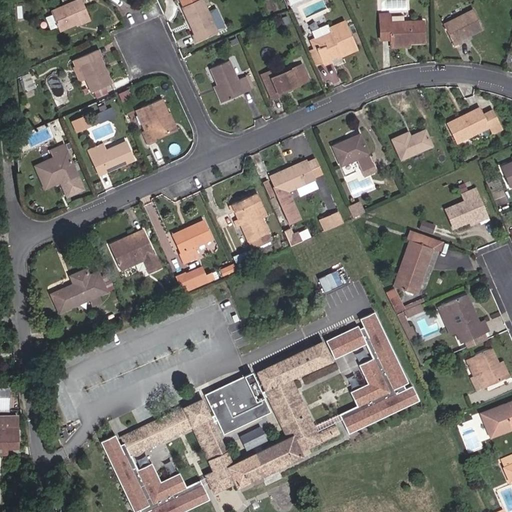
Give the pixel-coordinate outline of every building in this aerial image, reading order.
[(90,20),(81,0),(76,0),(50,11),(52,14),(45,17),(51,30),(57,27),(59,31),(76,24),(80,22),(81,24),(90,20)] [(208,11),(202,0),(196,0),(182,7),(194,34),(192,34),(195,42),(217,32),(215,28),(223,24),(216,8),(208,11)] [(482,28),(473,10),(443,25),(454,46),(462,43),(460,40),(471,34),(469,32),(474,30),(475,32),(482,28)] [(424,43),(423,21),(390,23),(389,14),(379,14),(381,40),(390,39),(391,44),(408,43),(424,43)] [(357,49),(345,21),(329,28),(327,25),(311,32),(314,39),(317,47),(315,48),(322,62),(323,64),(330,61),(329,58),(337,55),(342,53),(343,55),(357,49)] [(322,62),(315,48),(317,47),(314,39),(310,41),(314,49),(309,51),(315,66),(322,62)] [(112,84),(97,50),(72,60),(75,67),(80,65),(85,78),(89,87),(87,88),(89,92),(91,91),(92,92),(94,92),(96,97),(107,93),(105,87),(112,84)] [(237,79),(229,60),(210,68),(217,84),(225,101),(249,89),(244,76),(237,79)] [(233,66),(238,78),(244,75),(239,63),(233,66)] [(271,76),(269,72),(262,75),(272,99),(279,96),(278,93),(301,83),(298,76),(305,73),(301,63),(271,76)] [(85,78),(80,65),(75,67),(73,68),(79,81),(85,78)] [(34,88),(29,73),(21,76),(27,91),(34,88)] [(308,80),(305,73),(298,76),(301,83),(308,80)] [(253,87),(248,75),(244,76),(249,89),(253,87)] [(225,101),(217,84),(214,86),(221,103),(225,101)] [(167,114),(161,99),(143,107),(152,127),(145,130),(142,131),(148,144),(156,141),(155,138),(172,131),(165,115),(167,114)] [(96,113),(99,122),(116,116),(113,107),(96,113)] [(152,127),(143,107),(136,110),(145,130),(152,127)] [(502,128),(493,110),(483,115),(480,107),(446,124),(456,143),(488,127),(491,134),(502,128)] [(177,129),(170,113),(167,114),(165,115),(172,131),(177,129)] [(90,125),(85,115),(75,120),(79,130),(90,125)] [(431,146),(425,130),(409,137),(407,133),(392,139),(401,159),(431,146)] [(376,171),(359,134),(333,146),(341,166),(357,159),(365,176),(376,171)] [(133,160),(125,141),(104,151),(98,153),(96,147),(88,150),(99,175),(133,160)] [(104,151),(101,144),(96,147),(98,153),(104,151)] [(83,189),(63,145),(50,151),(53,158),(35,166),(45,188),(60,181),(63,187),(66,186),(70,195),(83,189)] [(301,218),(289,191),(306,183),(314,180),(305,161),(270,177),(274,187),(278,194),(276,195),(288,223),(301,218)] [(511,185),(511,162),(501,167),(509,187),(511,185)] [(273,196),(266,180),(262,182),(269,198),(273,196)] [(317,188),(314,180),(306,183),(309,192),(317,188)] [(466,189),(464,183),(458,186),(460,192),(466,189)] [(485,214),(475,189),(461,194),(464,201),(445,209),(453,227),(469,221),(485,214)] [(262,218),(255,202),(259,200),(256,193),(231,204),(238,220),(240,224),(251,250),(272,241),(262,218)] [(266,216),(259,200),(255,202),(262,218),(266,216)] [(363,212),(359,202),(349,206),(353,216),(363,212)] [(342,223),(337,212),(330,215),(335,226),(342,223)] [(487,217),(485,214),(469,221),(470,224),(487,217)] [(335,226),(330,215),(320,219),(325,231),(335,226)] [(431,233),(434,225),(422,221),(419,229),(431,233)] [(189,227),(189,231),(173,237),(180,252),(177,253),(182,265),(201,257),(196,246),(210,240),(204,222),(189,227)] [(173,236),(189,229),(188,228),(172,235),(173,236)] [(161,268),(143,230),(136,233),(137,236),(120,244),(119,241),(109,245),(120,270),(135,263),(143,259),(146,267),(149,273),(161,268)] [(438,250),(441,241),(410,230),(407,238),(410,239),(410,240),(432,248),(438,250)] [(301,241),(298,233),(292,235),(290,232),(285,234),(290,246),(301,241)] [(120,244),(137,236),(136,233),(119,241),(120,244)] [(200,252),(216,245),(214,239),(197,247),(200,252)] [(420,282),(432,248),(410,240),(393,287),(415,294),(419,282),(420,282)] [(251,263),(246,251),(233,257),(238,269),(251,263)] [(146,267),(143,259),(135,263),(138,271),(146,267)] [(223,275),(235,270),(233,264),(220,270),(223,275)] [(213,279),(210,273),(204,275),(201,277),(199,273),(200,272),(202,271),(201,267),(185,274),(185,273),(175,277),(182,292),(213,279)] [(106,291),(97,272),(89,276),(86,269),(70,276),(73,284),(51,294),(59,312),(89,299),(92,305),(100,301),(97,295),(106,291)] [(325,291),(343,282),(336,269),(318,277),(325,291)] [(471,307),(466,294),(462,296),(468,309),(471,307)] [(403,310),(396,295),(388,299),(395,313),(403,310)] [(468,309),(462,296),(438,306),(450,334),(456,331),(460,342),(464,340),(482,332),(487,330),(483,321),(478,323),(471,307),(468,309)] [(422,309),(420,303),(403,311),(406,316),(422,309)] [(360,325),(328,340),(336,357),(368,342),(375,358),(360,365),(369,383),(352,391),(359,406),(342,414),(350,432),(421,399),(415,386),(407,390),(405,385),(411,382),(377,309),(360,317),(364,326),(361,327),(360,325)] [(408,327),(401,313),(396,315),(408,339),(415,336),(410,326),(408,327)] [(486,340),(482,332),(464,340),(468,348),(486,340)] [(317,434),(290,378),(334,360),(325,340),(256,373),(287,438),(232,465),(201,399),(121,437),(130,456),(192,426),(213,471),(205,475),(213,493),(235,483),(237,487),(301,456),(299,451),(339,433),(335,426),(317,434)] [(498,364),(490,348),(466,359),(474,376),(470,377),(476,391),(504,378),(498,364)] [(508,376),(501,362),(498,364),(504,378),(508,376)] [(252,371),(205,393),(224,433),(271,412),(252,371)] [(0,410),(8,411),(9,389),(0,389),(0,410)] [(511,426),(511,402),(482,414),(490,435),(511,426)] [(18,448),(17,427),(17,416),(0,416),(0,448),(6,449),(18,448)] [(239,435),(247,450),(268,440),(261,425),(239,435)] [(511,464),(511,454),(500,459),(504,468),(511,464)] [(170,475),(176,473),(173,464),(166,466),(170,475)]
